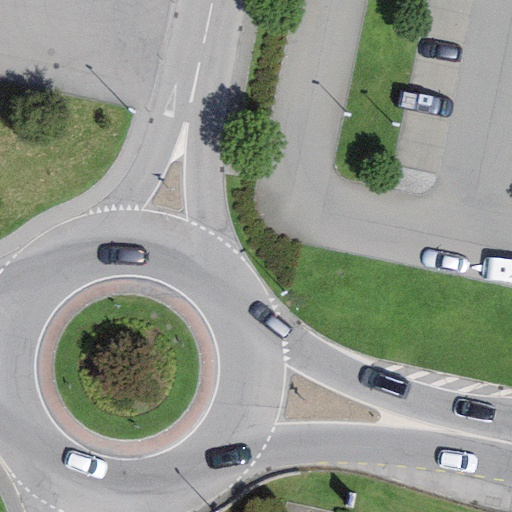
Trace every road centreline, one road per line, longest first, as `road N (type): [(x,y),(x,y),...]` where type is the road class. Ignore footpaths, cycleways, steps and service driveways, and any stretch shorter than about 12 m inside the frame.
road 1 (primary): [(246,392),(249,361),(231,302),(211,278),(158,248),(90,249),(60,264),(15,314),(5,346)]
road 2 (primary): [(511,452),(246,392)]
road 3 (primary): [(96,485),(161,484),(191,470),(216,450),(246,392)]
road 4 (primary): [(5,346),(3,376),(23,434),(43,457),(96,485)]
